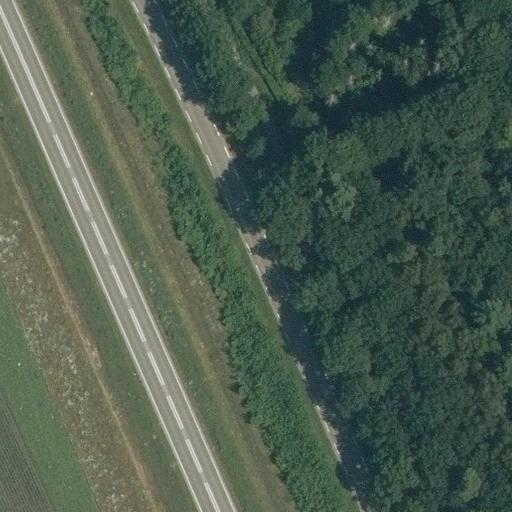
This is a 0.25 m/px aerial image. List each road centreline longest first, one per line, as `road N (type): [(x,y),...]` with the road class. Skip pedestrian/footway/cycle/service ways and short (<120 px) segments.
road 1 (tertiary): [(141,0),(374,511)]
road 2 (trunk): [(217,511),(0,11)]
